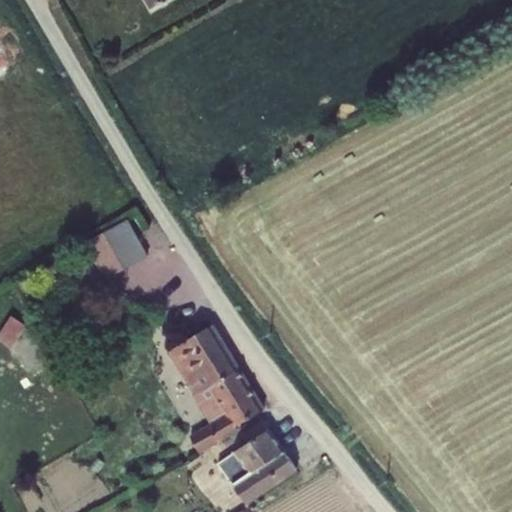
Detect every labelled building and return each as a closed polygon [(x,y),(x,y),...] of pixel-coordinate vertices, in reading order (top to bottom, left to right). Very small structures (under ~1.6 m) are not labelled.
[(147,0),(152,9),(167,0),(147,0)] [(129,221),(106,234),(126,269),(148,257),(129,221)] [(126,269),(106,234),(86,245),(106,280),(126,269)] [(17,346),(31,322),(17,314),(3,338),(17,346)] [(265,410),(212,325),(170,348),(198,393),(211,386),(215,393),(199,402),(207,415),(210,413),(215,422),(191,437),(200,452),(219,441),(236,427),(265,410)] [(25,353),(55,353),(55,331),(25,331),(25,353)] [(298,470),(264,421),(243,434),(249,444),(219,464),(234,484),(228,489),(235,500),(242,495),(248,502),(298,470)]
